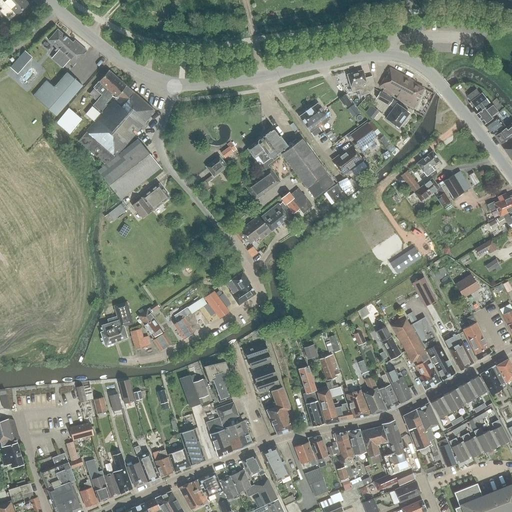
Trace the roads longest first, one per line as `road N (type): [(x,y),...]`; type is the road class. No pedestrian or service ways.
road 1 (residential): [(125,361),(158,357),(261,294),(221,236)]
road 2 (tertiary): [(389,54),(173,84)]
road 3 (tertiary): [(511,176),(428,72),(389,54)]
road 4 (residential): [(221,236),(157,150),(173,84)]
road 5 (residential): [(104,511),(263,445)]
road 6 (residential): [(47,511),(17,417),(79,407)]
road 7 (tertiary): [(173,84),(132,68),(46,0)]
road 8 (residential): [(263,445),(396,413)]
road 9 (residential): [(396,413),(511,349)]
